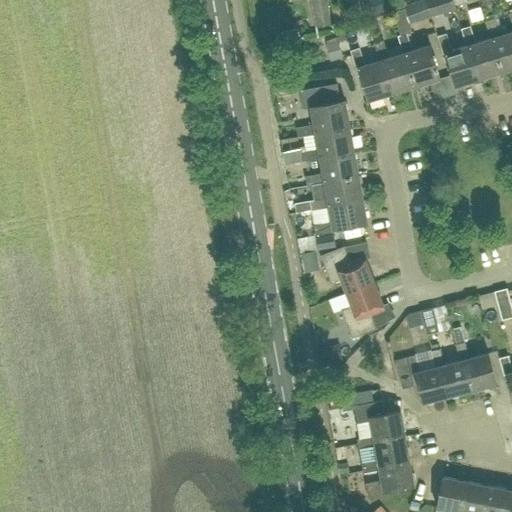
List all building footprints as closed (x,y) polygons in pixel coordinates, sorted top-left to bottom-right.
[(311,0),(316,27),(331,24),(326,0),(311,0)] [(454,10),(453,6),(454,6),(452,0),(426,0),(431,17),(454,10)] [(494,0),(480,0),(483,10),(497,6),(494,0)] [(405,52),(416,85),(440,78),(429,44),(412,50),(406,33),(411,32),(404,9),(393,12),(400,35),(398,36),(403,53),(405,52)] [(511,31),(499,35),(494,19),(485,21),(490,38),(492,37),(503,71),(511,67),(511,31)] [(492,37),(490,38),(475,43),(470,26),(461,29),(466,46),(468,45),(479,78),(503,71),(492,37)] [(468,45),(466,46),(451,50),(446,33),(437,36),(443,54),(445,53),(455,86),(479,78),(468,45)] [(405,52),(403,53),(388,57),(383,40),(374,43),(379,60),(381,59),(392,92),(416,85),(405,52)] [(338,42),(327,45),(331,60),(342,56),(338,42)] [(381,59),(379,60),(364,64),(359,48),(350,50),(356,68),(358,68),(368,100),(392,92),(381,59)] [(315,131),(349,124),(345,99),(340,101),(336,83),(299,90),(303,108),(310,107),(314,124),(296,127),(298,136),(315,133),(315,131)] [(274,99),(290,96),(288,85),(272,87),(274,99)] [(315,131),(315,133),(318,148),(301,152),(302,161),(320,158),(319,155),(354,149),(349,124),(315,131)] [(324,180),(358,173),(354,149),(319,155),(320,158),(322,173),(305,176),(307,185),(324,182),(324,180)] [(328,206),(328,204),(363,198),(358,173),(324,180),(324,182),(327,197),(310,200),(311,210),(328,206)] [(328,206),(311,210),(314,225),(316,234),(334,230),(334,228),(367,222),(363,198),(328,204),(328,206)] [(333,233),(316,236),(319,249),(336,246),(333,233)] [(347,292),(373,282),(363,256),(351,261),(345,245),(320,255),(331,283),(342,279),(347,292)] [(373,282),(347,292),(352,305),(340,309),(351,338),(376,328),(370,313),(383,308),(373,282)] [(502,319),(511,316),(511,309),(506,288),(494,291),(502,319)] [(427,334),(438,331),(432,307),(420,310),(427,334)] [(463,359),(471,389),(496,383),(488,353),(469,358),(464,342),(455,344),(460,360),(463,359)] [(343,361),(341,346),(340,345),(320,349),(323,365),(323,364),(343,361)] [(463,359),(460,360),(444,364),(440,348),(431,350),(435,366),(439,365),(447,396),(471,389),(463,359)] [(439,365),(435,366),(419,370),(415,354),(406,357),(411,374),(414,373),(422,402),(447,396),(439,365)] [(511,370),(508,355),(499,358),(504,375),(507,374),(511,393),(511,370)] [(354,405),(352,393),(341,395),(343,407),(354,405)] [(375,445),(374,441),(405,435),(400,410),(387,412),(384,399),(354,405),(357,422),(370,420),(373,436),(357,439),(358,448),(375,445)] [(378,466),(409,460),(405,435),(374,441),(375,445),(378,460),(361,463),(363,472),(379,470),(378,466)] [(378,466),(379,470),(382,485),(366,488),(368,497),(385,494),(384,491),(414,485),(409,460),(378,466)] [(461,511),(468,481),(443,476),(436,507),(456,511),(461,511)] [(487,511),(493,486),(468,481),(461,511),(487,511)] [(511,511),(511,489),(493,486),(487,511),(511,511)]
